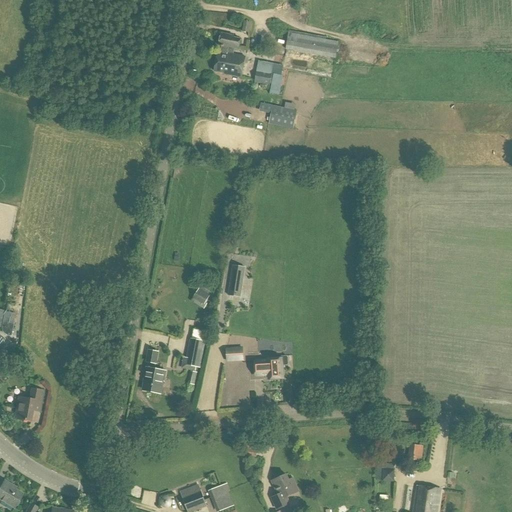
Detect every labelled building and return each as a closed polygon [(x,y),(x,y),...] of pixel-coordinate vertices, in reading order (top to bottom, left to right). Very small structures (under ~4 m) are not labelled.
[(242,31),(248,32),(250,22),(243,21),(242,31)] [(221,46),(219,53),(227,55),(227,53),(233,54),(234,48),(238,49),(240,39),(233,37),(233,36),(221,33),(218,45),(221,46)] [(285,49),(335,59),(338,42),(288,33),(285,49)] [(227,55),(219,53),(217,53),(214,71),(224,73),(224,74),(241,77),(245,56),(233,54),(227,53),(227,55)] [(254,82),(268,85),(270,77),(255,74),(254,82)] [(273,75),(271,85),(269,94),(277,96),(279,87),(281,76),(273,75)] [(261,103),(260,109),(272,111),(269,124),(293,128),(297,110),(261,103)] [(246,245),(244,256),(256,258),(258,247),(246,245)] [(242,282),(245,268),(232,266),(230,280),(242,282)] [(194,297),(204,303),(209,296),(198,290),(194,297)] [(0,327),(1,328),(1,329),(1,330),(1,331),(2,332),(2,333),(3,333),(3,334),(4,335),(5,335),(6,336),(7,336),(8,336),(9,336),(11,336),(13,324),(8,324),(10,313),(4,312),(4,311),(0,310),(0,327)] [(187,365),(198,367),(202,341),(192,339),(187,365)] [(144,390),(160,393),(162,380),(164,381),(166,372),(154,369),(157,352),(149,351),(147,362),(148,362),(147,368),(146,368),(145,377),(146,377),(144,390)] [(269,375),(269,379),(283,378),(282,365),(287,365),(288,364),(288,358),(287,357),(286,356),(281,356),(281,358),(268,359),(268,360),(255,361),(256,376),(269,375)] [(191,372),(189,385),(195,386),(198,373),(191,372)] [(15,419),(30,421),(33,406),(40,407),(43,391),(31,389),(29,399),(18,397),(15,419)] [(408,461),(422,462),(424,446),(410,445),(408,461)] [(377,481),(393,481),(394,464),(378,464),(377,481)] [(272,481),(278,495),(280,500),(286,497),(299,492),(293,479),(289,481),(286,475),(272,481)] [(0,500),(13,508),(21,494),(8,487),(9,485),(3,481),(0,487),(0,500)] [(221,510),(233,505),(225,485),(213,489),(221,510)] [(437,511),(441,489),(416,486),(413,511),(437,511)] [(182,497),(188,511),(191,511),(207,506),(201,490),(182,497)] [(280,500),(278,495),(272,498),(277,510),(290,504),(286,497),(280,500)] [(25,511),(35,511),(38,508),(30,503),(25,511)]
